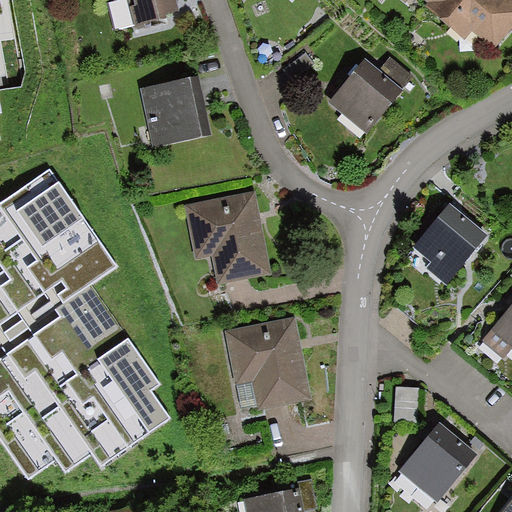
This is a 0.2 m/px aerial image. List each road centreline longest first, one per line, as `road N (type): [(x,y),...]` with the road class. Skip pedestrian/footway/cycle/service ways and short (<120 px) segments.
road 1 (residential): [(366,218),(353,274),(344,511)]
road 2 (residential): [(366,218),(311,196),(282,173),(256,123),(220,0)]
road 3 (residential): [(511,93),(436,138),(366,218)]
